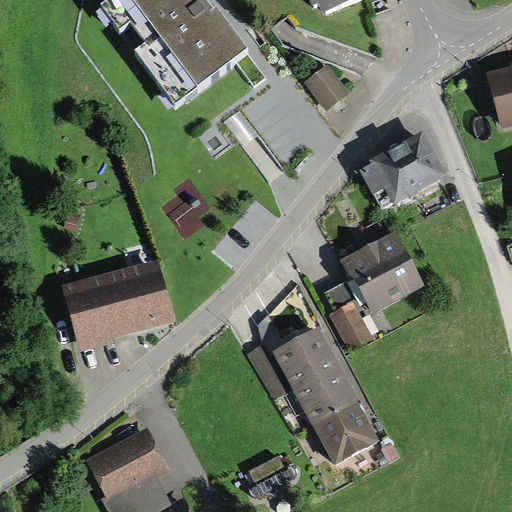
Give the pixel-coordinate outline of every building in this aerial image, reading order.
[(249,57),(207,0),(119,0),(102,13),(123,37),(135,28),(150,47),(139,57),(178,109),(249,57)] [(325,14),(361,0),(311,0),(314,7),(322,4),(325,14)] [(327,67),(303,83),(322,111),(346,95),(327,67)] [(511,71),(486,78),(500,133),(511,129),(511,71)] [(395,205),(448,176),(424,132),(371,161),(373,164),(361,170),(373,194),(376,193),(384,207),(393,202),(395,205)] [(65,232),(74,232),(75,218),(66,217),(65,232)] [(342,259),(370,314),(425,286),(397,231),(342,259)] [(63,286),(81,351),(175,324),(157,260),(63,286)] [(331,314),(349,350),(372,339),(354,302),(359,299),(349,279),(325,292),(335,312),(331,314)] [(334,465),(380,441),(362,406),(320,327),(273,352),(334,465)] [(273,398),(286,391),(261,346),(247,354),(273,398)] [(87,460),(107,497),(155,472),(158,477),(171,470),(148,427),(87,460)] [(389,461),(399,456),(393,444),(383,449),(389,461)] [(279,456),(250,472),(256,484),(251,487),(251,489),(251,494),(254,497),(258,497),(272,490),(296,478),(296,472),(295,468),(292,466),(289,465),(285,467),(279,456)] [(108,511),(172,511),(175,511),(158,477),(155,472),(107,497),(102,500),(108,511)] [(175,511),(172,511),(193,511),(189,503),(175,511)]
